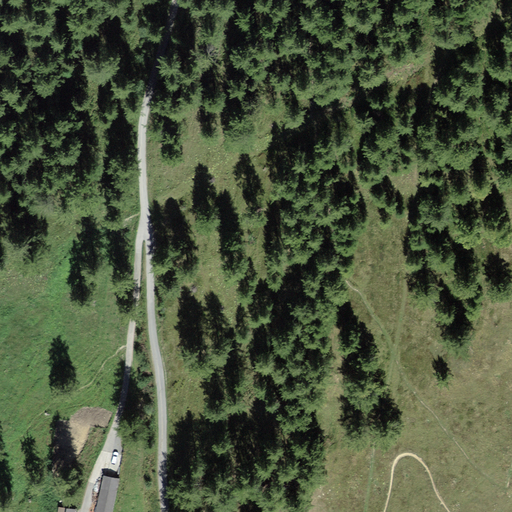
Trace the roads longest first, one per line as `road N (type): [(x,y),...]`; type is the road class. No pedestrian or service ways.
road 1 (unclassified): [(85,511),(118,422),(139,235),(146,229)]
road 2 (unclassified): [(166,511),(146,229)]
road 3 (unclassified): [(146,229),(142,120),(174,0)]
